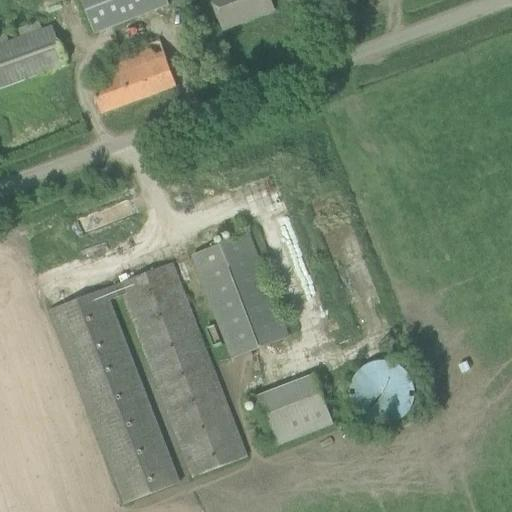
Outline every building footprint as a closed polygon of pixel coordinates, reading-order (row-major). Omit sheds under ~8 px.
[(155,0),(70,0),(86,44),(161,17),(155,0)] [(212,0),(224,30),(272,12),(268,0),(212,0)] [(0,87),(66,64),(52,26),(0,44),(0,87)] [(176,87),(169,68),(159,41),(111,59),(117,76),(90,86),(101,115),(176,87)] [(234,359),(286,339),(246,235),(194,255),(234,359)] [(50,311),(58,329),(123,505),(180,483),(110,301),(123,297),(193,478),(246,457),(172,264),(50,311)] [(408,422),(405,364),(358,366),(360,424),(408,422)] [(314,375),(255,398),(275,450),(334,428),(314,375)]
